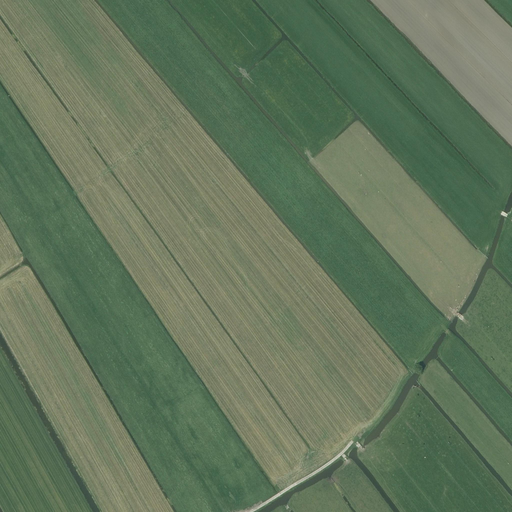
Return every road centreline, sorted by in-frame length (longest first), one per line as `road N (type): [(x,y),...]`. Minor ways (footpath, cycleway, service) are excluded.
road 1 (track): [(352,441),(454,312),(485,259),(511,177)]
road 2 (track): [(251,511),(352,441)]
